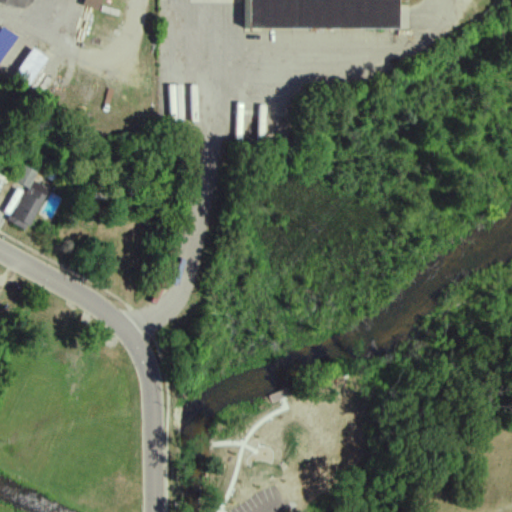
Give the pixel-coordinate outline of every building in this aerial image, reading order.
[(0,0),(0,12),(2,13),(17,8),(18,0),(0,0)] [(96,11),(98,0),(82,0),(80,6),(96,11)] [(182,0),(183,5),(235,2),(236,41),(381,42),(382,0),(182,0)] [(0,59),(15,38),(0,27),(0,59)] [(44,57),(28,48),(11,79),(27,88),(44,57)] [(13,182),(24,188),(8,223),(25,231),(45,189),(30,182),(35,172),(21,166),(13,182)]
